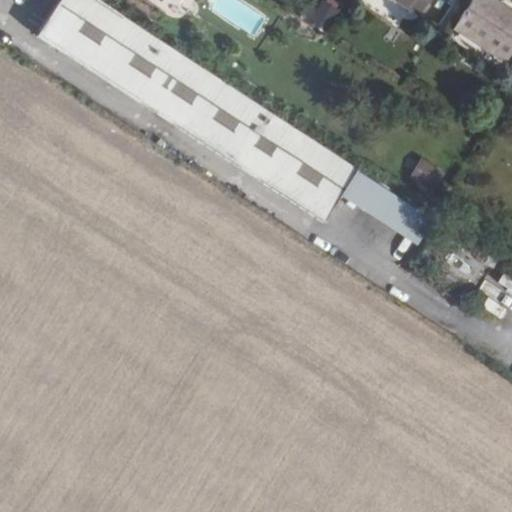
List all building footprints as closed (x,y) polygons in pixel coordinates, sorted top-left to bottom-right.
[(27,0),(12,23),(256,184),(292,130),(98,0),(27,0)] [(318,25),(342,3),(339,0),(324,0),(308,15),(318,25)] [(430,0),(400,0),(421,14),(430,0)] [(511,55),(511,12),(493,0),(475,0),(458,26),(508,61),(511,55)] [(418,158),(410,180),(434,189),(443,167),(418,158)] [(419,245),(435,220),(357,170),(341,195),(419,245)]
